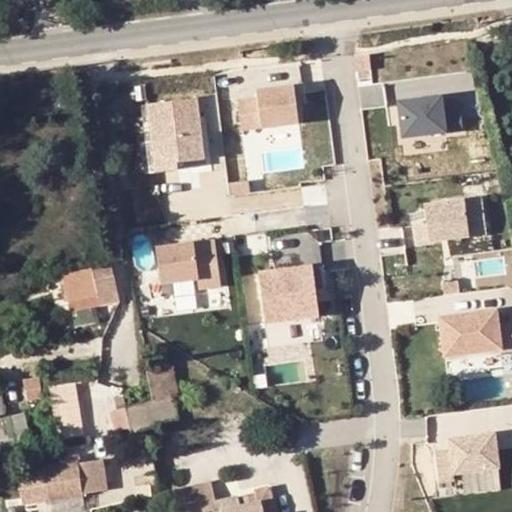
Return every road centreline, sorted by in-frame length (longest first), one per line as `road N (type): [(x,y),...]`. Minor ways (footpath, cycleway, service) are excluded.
road 1 (residential): [(378,511),(385,392),(333,9)]
road 2 (residential): [(88,46),(126,296),(112,383)]
road 3 (tertiary): [(88,46),(333,9)]
